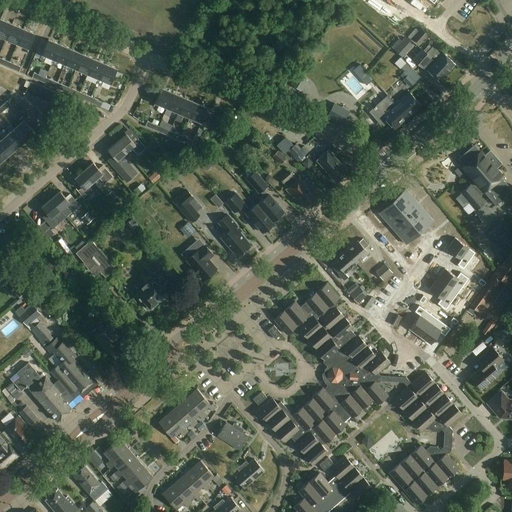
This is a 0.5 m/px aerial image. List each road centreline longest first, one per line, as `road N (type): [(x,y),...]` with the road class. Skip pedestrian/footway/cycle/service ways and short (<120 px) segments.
road 1 (residential): [(391,165),(149,57)]
road 2 (secondary): [(0,497),(189,338)]
road 3 (residential): [(0,217),(124,110),(149,57)]
road 4 (residential): [(420,348),(408,357),(394,345),(301,242)]
road 5 (residential): [(149,57),(6,0)]
road 6 (secondary): [(189,338),(301,242)]
road 7 (residential): [(272,511),(286,482),(281,454),(229,395)]
road 8 (secondary): [(391,165),(486,81)]
